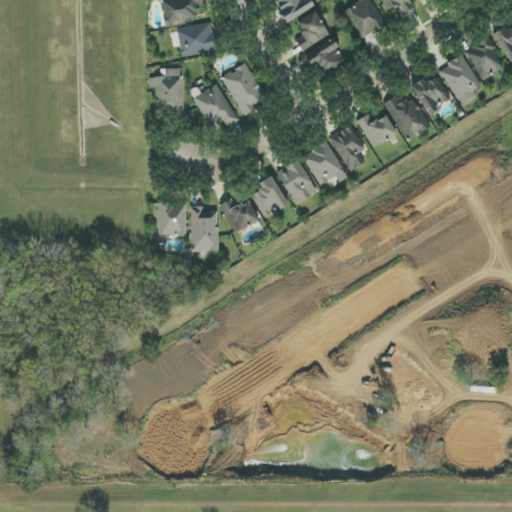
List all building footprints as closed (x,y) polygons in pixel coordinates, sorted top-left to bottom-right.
[(160,0),(165,27),(200,21),(198,7),(206,6),(205,0),(160,0)] [(314,7),(309,0),(273,0),(272,1),(286,24),(314,7)] [(384,28),(371,0),(366,0),(347,9),(360,39),(384,28)] [(380,0),(386,12),(400,6),(403,13),(413,8),(409,0),(380,0)] [(296,22),(303,37),(297,40),(302,51),(330,37),(317,11),(296,22)] [(182,57),(217,50),(211,23),(177,29),(182,57)] [(511,23),(493,33),(508,62),(511,59),(511,23)] [(347,62),(332,39),(307,55),(322,78),(347,62)] [(483,81),(503,70),(486,40),(466,51),(483,81)] [(477,97),(473,91),(481,86),(463,56),(440,70),(462,107),(477,97)] [(222,78),(244,115),(267,100),(246,64),(222,78)] [(184,115),(183,68),(161,69),(161,77),(150,78),(150,88),(157,88),(157,116),(184,115)] [(424,113),(448,104),(436,75),(412,85),(424,113)] [(226,127),(237,122),(219,85),(194,97),(208,127),(223,120),(226,127)] [(407,141),(429,130),(412,97),(396,106),(393,100),(386,103),(407,141)] [(387,116),(373,123),(369,115),(358,120),(372,148),(396,135),(387,116)] [(348,172),(362,166),(358,156),(365,153),(353,126),(332,136),(348,172)] [(321,186),(335,176),(340,183),(349,177),(326,143),(303,158),(321,186)] [(318,192),(297,160),(276,173),(297,205),(318,192)] [(288,205),(273,176),(257,184),(261,191),(253,195),(264,217),(288,205)] [(259,220),(249,201),(236,208),(232,200),(220,207),(235,234),(259,220)] [(186,203),(158,203),(159,245),(167,244),(167,237),(187,237),(186,203)] [(219,250),(218,212),(204,212),(204,207),(191,207),(192,251),(219,250)]
